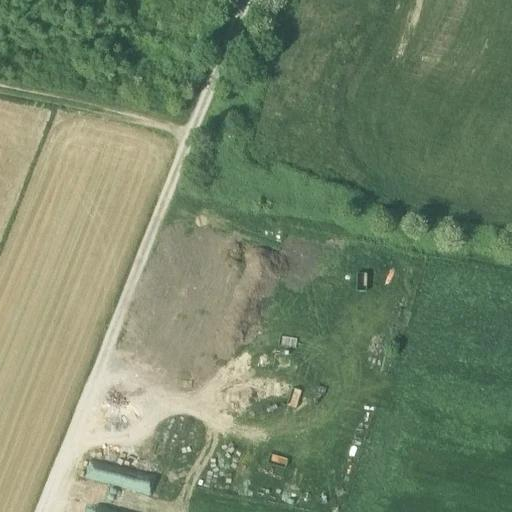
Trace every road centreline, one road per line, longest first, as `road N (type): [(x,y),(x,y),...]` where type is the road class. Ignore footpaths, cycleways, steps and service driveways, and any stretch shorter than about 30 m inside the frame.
road 1 (track): [(48,511),(252,0)]
road 2 (track): [(0,91),(198,135)]
